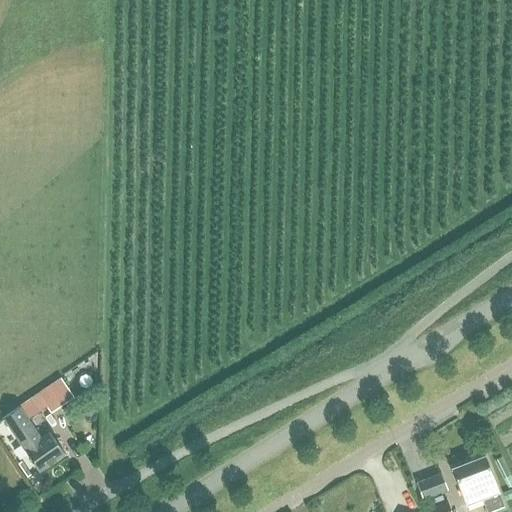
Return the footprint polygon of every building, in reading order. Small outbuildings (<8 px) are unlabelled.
[(61,378),(17,406),(18,407),(26,420),(47,406),(51,412),(74,397),(61,378)] [(40,441),(31,427),(18,407),(3,418),(24,449),(26,448),(43,473),(67,458),(51,434),(40,441)] [(453,468),(463,495),(466,504),(499,492),(485,456),(453,468)] [(85,469),(70,478),(79,494),(95,484),(85,469)] [(422,498),(447,489),(441,473),(416,482),(422,498)] [(427,511),(452,511),(448,501),(427,509),(427,511)]
